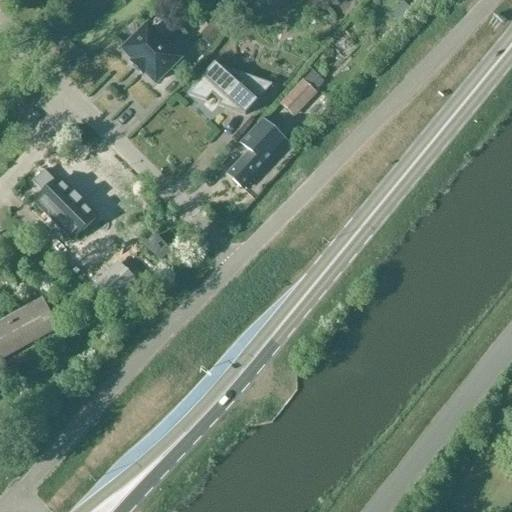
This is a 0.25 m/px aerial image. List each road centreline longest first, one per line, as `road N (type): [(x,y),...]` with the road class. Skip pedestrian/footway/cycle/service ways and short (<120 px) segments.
road 1 (primary): [(200,410),(511,46)]
road 2 (unclassified): [(372,511),(511,341)]
road 3 (residential): [(194,223),(78,102)]
road 4 (primary): [(200,410),(83,511)]
road 5 (primary): [(118,511),(200,410)]
